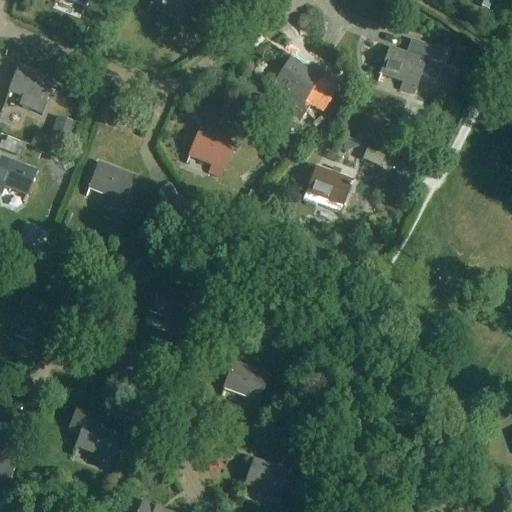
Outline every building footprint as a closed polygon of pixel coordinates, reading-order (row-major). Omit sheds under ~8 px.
[(89,0),(63,0),(85,8),(82,16),(83,16),(89,0)] [(153,0),(149,13),(150,13),(153,6),(179,16),(176,24),(178,24),(187,0),(153,0)] [(479,0),(477,6),(492,11),(496,0),(479,0)] [(406,55),(391,50),(379,83),(380,83),(383,76),(404,83),(401,91),(414,96),(420,79),(435,84),(440,68),(438,67),(443,54),(410,42),(406,55)] [(323,82),(292,62),(291,61),(272,91),(273,91),(297,126),(309,108),(307,106),(323,82)] [(20,67),(7,100),(8,100),(11,93),(22,97),(18,107),(41,117),(42,114),(55,82),(20,67)] [(337,74),(326,90),(339,98),(349,82),(337,74)] [(68,144),(75,125),(56,118),(49,138),(68,144)] [(221,180),(235,147),(200,133),(187,165),(188,165),(191,158),(212,167),(209,174),(221,180)] [(353,143),(364,147),(368,138),(366,137),(357,133),(353,143)] [(0,144),(0,151),(13,156),(16,148),(1,142),(0,144)] [(327,164),(345,167),(347,155),(329,152),(327,164)] [(37,173),(2,159),(0,164),(0,194),(3,196),(6,189),(27,197),(24,204),(25,204),(37,173)] [(135,179),(100,165),(87,198),(88,198),(91,191),(112,199),(109,206),(122,211),(135,179)] [(331,175),(317,170),(313,169),(301,205),(314,209),(315,208),(338,216),(350,182),(338,178),(339,173),(332,171),(331,175)] [(165,204),(176,197),(169,185),(158,192),(165,204)] [(254,208),(259,197),(250,192),(244,204),(254,208)] [(41,253),(49,233),(31,226),(23,247),(41,253)] [(181,333),(193,300),(158,286),(145,319),(146,320),(149,312),(172,321),(169,328),(181,333)] [(3,332),(3,333),(38,347),(47,322),(55,325),(59,314),(25,300),(11,335),(3,332)] [(244,406),(257,410),(269,377),(234,364),(222,397),(223,398),(225,390),(247,398),(244,406)] [(103,420),(76,410),(67,431),(81,436),(73,456),(74,456),(77,448),(98,457),(95,464),(109,470),(121,437),(100,428),(103,420)] [(0,485),(7,488),(20,450),(0,443),(0,485)] [(255,461),(244,491),(242,495),(243,495),(246,487),(268,495),(265,503),(278,508),(290,474),(255,461)] [(500,491),(505,507),(511,504),(511,494),(509,487),(500,491)] [(101,511),(104,505),(95,502),(91,511),(94,511),(101,511)] [(164,511),(143,503),(139,511),(164,511)]
